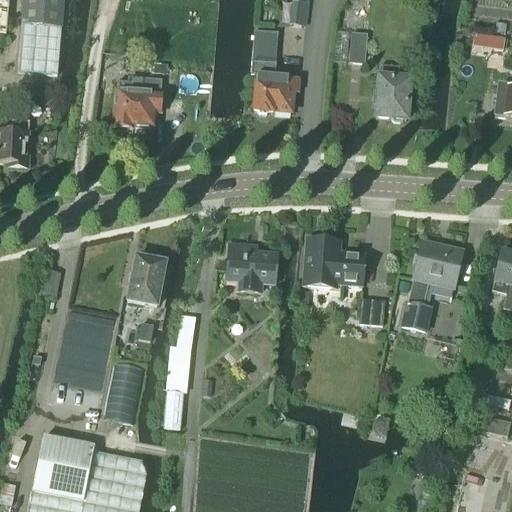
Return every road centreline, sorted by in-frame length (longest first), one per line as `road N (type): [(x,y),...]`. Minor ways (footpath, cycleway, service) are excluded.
road 1 (unclassified): [(511,202),(301,189),(195,195),(0,235)]
road 2 (unknown): [(301,189),(328,0)]
